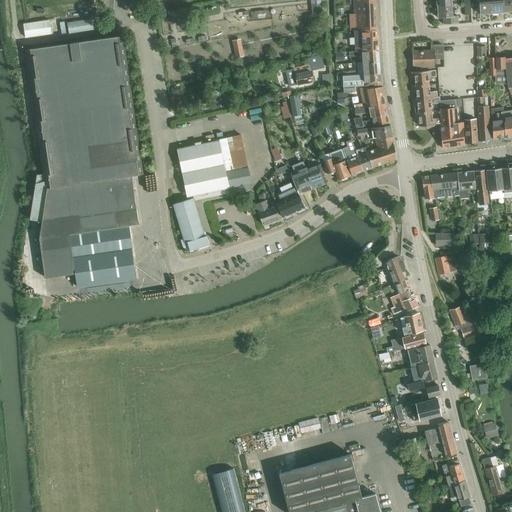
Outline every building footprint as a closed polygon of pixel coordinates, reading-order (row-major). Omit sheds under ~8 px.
[(321,1),(321,0),(310,0),(311,2),(312,14),(323,13),(321,1)] [(361,30),(378,29),(376,0),(353,0),(355,30),(361,30)] [(478,0),(480,14),(492,13),(491,0),(478,0)] [(491,0),(492,13),(504,12),(503,0),(491,0)] [(511,0),(503,0),(504,12),(511,11),(511,0)] [(437,6),(438,17),(438,18),(443,18),(444,24),(458,23),(458,16),(453,16),(452,4),(437,6)] [(67,23),(69,32),(69,33),(93,29),(92,19),(67,23)] [(24,24),(25,33),(26,38),(51,34),(49,20),(24,24)] [(356,43),(356,51),(359,51),(361,51),(361,52),(362,52),(379,51),(378,29),(361,30),(361,43),(356,43)] [(70,289),(136,279),(129,225),(139,224),(131,176),(143,174),(122,35),(26,50),(45,180),(35,183),(30,220),(42,221),(39,238),(45,278),(68,275),(70,289)] [(240,39),(233,41),(236,57),(244,56),(240,39)] [(431,50),(412,51),(413,68),(417,68),(420,68),(435,67),(435,59),(443,59),(443,53),(442,45),(438,45),(437,45),(431,45),(431,50)] [(485,46),(482,47),(477,47),(477,57),(485,56),(485,46)] [(361,52),(362,62),(357,63),(357,64),(380,62),(379,53),(379,51),(362,52),(361,52)] [(289,87),(297,84),(298,85),(314,82),(311,71),(324,68),(321,55),(307,58),(309,64),(294,68),(294,69),(285,71),(289,87)] [(491,76),(506,75),(506,69),(495,69),(495,57),(490,58),(491,76)] [(506,69),(506,75),(508,88),(511,87),(511,58),(505,59),(505,57),(495,57),(495,69),(506,69)] [(357,64),(357,70),(348,71),(349,75),(343,76),(381,74),(380,62),(357,64)] [(413,72),(411,72),(411,78),(414,77),(415,86),(430,85),(429,77),(436,76),(436,70),(435,70),(435,68),(435,67),(420,68),(417,68),(417,72),(413,72)] [(354,86),(382,85),(381,74),(343,76),(344,92),(355,92),(354,86)] [(415,86),(412,86),(413,91),(416,91),(417,99),(438,97),(437,91),(430,91),(430,85),(415,86)] [(477,87),(480,141),(490,140),(488,106),(487,89),(482,89),(482,86),(477,87)] [(360,88),(361,96),(384,96),(382,87),(360,88)] [(274,91),(264,95),(266,102),(276,100),(274,91)] [(291,96),(289,96),(293,116),(302,115),(298,95),(291,96)] [(361,96),(363,107),(386,106),(384,96),(361,96)] [(417,99),(413,99),(414,105),(417,105),(418,112),(418,113),(432,111),(431,104),(440,103),(440,101),(440,97),(438,97),(417,99)] [(440,108),(440,111),(441,118),(441,124),(440,124),(442,148),(464,144),(463,121),(457,121),(456,108),(456,107),(455,107),(455,100),(440,101),(440,103),(441,108),(440,108)] [(283,107),(280,107),(283,115),(289,113),(287,105),(283,107)] [(355,108),(355,114),(355,118),(361,117),(362,113),(370,113),(370,116),(388,115),(386,106),(363,107),(363,108),(355,108)] [(504,123),(505,138),(511,136),(511,109),(504,111),(503,107),(491,109),(492,114),(501,112),(502,123),(504,123)] [(418,112),(415,113),(415,118),(419,118),(420,126),(437,125),(440,124),(441,124),(441,118),(433,118),(432,111),(418,113),(418,112)] [(492,130),(493,140),(505,138),(504,123),(502,123),(501,112),(492,114),(497,114),(498,120),(492,121),(492,129),(492,130)] [(347,130),(352,128),(351,125),(353,125),(350,119),(349,119),(347,113),(342,115),(345,121),(343,121),(347,130)] [(374,128),(390,126),(388,115),(372,117),(374,128)] [(465,120),(465,119),(466,144),(477,142),(477,141),(476,119),(465,120)] [(310,127),(314,138),(321,135),(317,125),(316,125),(316,123),(310,125),(311,127),(310,127)] [(375,138),(375,139),(392,136),(390,126),(356,131),(358,136),(367,134),(367,139),(375,138)] [(208,136),(219,190),(251,183),(241,134),(219,139),(219,140),(215,141),(214,135),(208,136)] [(187,196),(219,190),(208,136),(205,136),(207,142),(177,149),(187,196)] [(376,148),(366,151),(372,168),(395,160),(392,136),(375,139),(376,148)] [(344,148),(343,148),(352,175),(363,171),(354,149),(351,140),(346,142),(348,147),(344,148)] [(355,146),(354,146),(355,149),(354,149),(363,171),(372,168),(366,151),(365,147),(362,148),(360,144),(355,146)] [(335,171),(337,180),(351,175),(342,149),(330,153),(331,158),(323,161),(328,173),(335,171)] [(279,152),(272,154),(275,161),(281,159),(279,152)] [(320,164),(307,169),(314,188),(327,184),(320,164)] [(286,166),(279,168),(282,174),(288,171),(286,166)] [(511,166),(501,168),(504,193),(511,191),(511,166)] [(307,167),(290,173),(292,178),(295,186),(296,187),(299,194),(299,193),(314,188),(307,169),(307,167)] [(490,194),(504,193),(501,168),(487,169),(490,194)] [(476,171),(480,205),(480,210),(489,209),(489,203),(484,169),(476,171)] [(457,173),(460,199),(468,198),(467,190),(475,189),(474,171),(457,173)] [(431,175),(434,197),(459,195),(460,199),(457,173),(431,175)] [(425,198),(434,197),(431,175),(422,177),(425,198)] [(277,203),(276,203),(282,217),(283,217),(305,207),(299,194),(296,187),(278,195),(281,201),(277,203)] [(376,197),(387,203),(391,196),(380,190),(376,197)] [(172,203),(180,230),(181,234),(183,239),(180,239),(183,246),(190,251),(196,249),(209,244),(207,235),(205,236),(193,197),(187,199),(172,203)] [(266,200),(255,204),(261,219),(263,225),(280,219),(275,206),(269,208),(266,200)] [(436,207),(429,208),(431,222),(439,220),(439,219),(438,215),(438,214),(437,210),(437,207),(436,207)] [(436,233),(436,246),(455,245),(454,233),(436,233)] [(478,234),(469,235),(470,244),(478,243),(478,234)] [(487,234),(479,234),(479,243),(484,243),(488,243),(487,234)] [(435,258),(439,275),(456,270),(453,257),(447,258),(446,256),(435,258)] [(386,261),(394,284),(405,280),(402,271),(405,271),(404,263),(399,263),(396,257),(386,261)] [(406,311),(418,307),(418,306),(414,294),(411,295),(405,280),(394,284),(389,286),(392,296),(390,297),(393,307),(391,308),(393,314),(406,309),(406,311)] [(359,289),(354,291),(357,300),(361,298),(362,298),(368,296),(364,284),(358,287),(359,289)] [(455,325),(459,324),(461,328),(460,328),(463,337),(476,334),(471,319),(466,321),(464,316),(469,314),(466,305),(460,307),(449,310),(455,325)] [(407,334),(413,333),(413,334),(402,337),(391,340),(392,346),(394,351),(405,348),(426,344),(423,332),(419,333),(419,331),(423,330),(419,313),(403,317),(403,318),(400,319),(404,334),(407,333),(407,334)] [(371,320),(368,320),(371,327),(381,324),(378,317),(373,319),(372,317),(370,318),(371,320)] [(377,326),(370,328),(372,335),(373,339),(381,337),(378,326),(377,326)] [(419,348),(415,349),(419,365),(434,361),(430,345),(426,346),(419,348)] [(389,352),(379,354),(380,359),(384,359),(384,362),(391,361),(389,352)] [(419,366),(410,368),(413,380),(414,380),(415,381),(422,380),(422,379),(424,378),(425,381),(426,383),(431,382),(431,379),(438,378),(434,361),(419,365),(419,366)] [(484,363),(469,366),(472,381),(487,378),(484,363)] [(415,381),(407,383),(407,385),(409,391),(414,390),(425,387),(424,386),(423,380),(422,380),(415,381)] [(427,388),(429,398),(440,395),(438,385),(427,388)] [(441,398),(410,405),(414,421),(445,414),(441,398)] [(298,423),(301,433),(321,428),(318,417),(298,423)] [(426,431),(425,432),(428,446),(442,442),(445,456),(456,453),(448,422),(438,424),(438,428),(426,431)] [(483,426),(487,439),(498,436),(495,423),(483,426)] [(415,439),(405,441),(409,456),(418,454),(415,439)] [(350,454),(279,473),(289,511),(380,511),(376,493),(362,497),(350,454)] [(484,458),(482,459),(484,469),(492,495),(504,492),(500,478),(496,466),(498,465),(495,456),(490,458),(490,457),(488,457),(484,458)] [(446,476),(448,485),(464,481),(459,460),(453,462),(454,466),(450,467),(449,463),(441,465),(444,477),(446,476)] [(244,511),(233,468),(212,474),(221,511),(244,511)] [(461,506),(471,504),(464,481),(448,485),(452,497),(454,497),(455,499),(458,498),(461,506)] [(432,493),(424,495),(425,502),(433,500),(432,493)]
